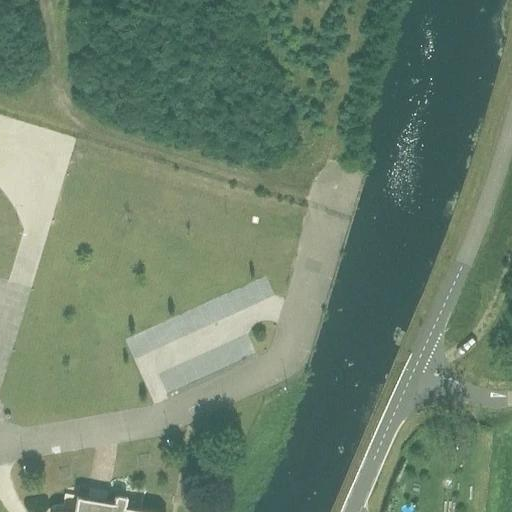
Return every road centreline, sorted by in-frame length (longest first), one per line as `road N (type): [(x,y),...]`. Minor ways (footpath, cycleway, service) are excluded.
road 1 (unclassified): [(414,380),(511,116)]
road 2 (track): [(511,260),(483,325),(414,380)]
road 3 (unclassified): [(348,511),(414,380)]
